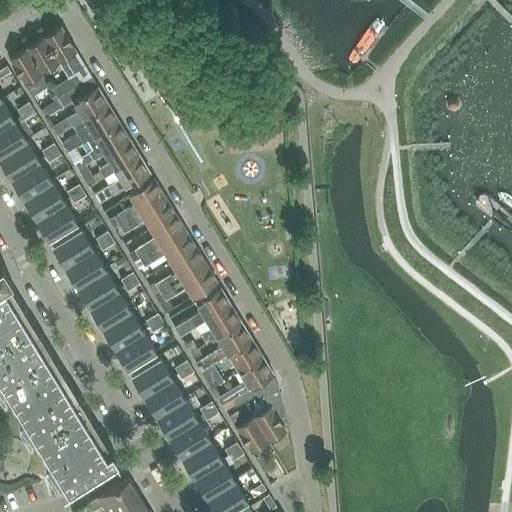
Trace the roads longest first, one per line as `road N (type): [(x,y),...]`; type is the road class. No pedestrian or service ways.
road 1 (residential): [(66,0),(291,375),(313,511)]
road 2 (residential): [(0,216),(176,511)]
